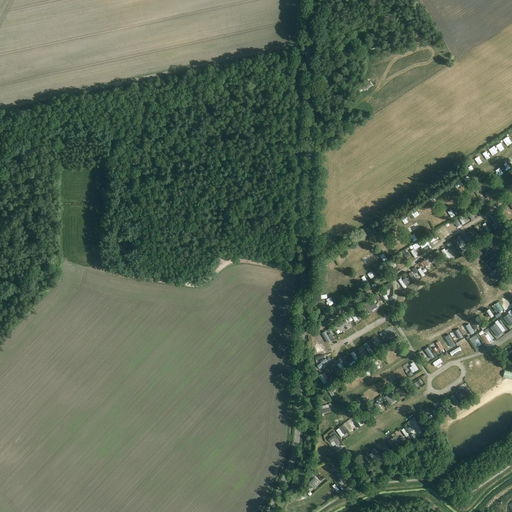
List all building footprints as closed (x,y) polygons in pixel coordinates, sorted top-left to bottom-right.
[(487,183),(489,181),(486,178),(479,183),(484,188),(488,184),(487,183)] [(494,226),(497,224),(491,215),(488,217),(494,226)] [(492,233),(496,231),(491,221),(487,223),(492,233)] [(489,238),(494,246),(497,244),(492,236),(489,238)] [(136,245),(128,238),(124,242),(128,245),(129,244),(133,248),(136,245)] [(478,257),(485,252),(480,245),(473,250),(478,257)] [(413,259),(416,256),(412,249),(408,251),(413,259)] [(486,263),(487,265),(491,270),(498,265),(494,260),(498,258),(496,255),(486,262),(487,263),(486,263)] [(416,263),(420,268),(427,263),(423,258),(416,263)] [(393,271),(394,274),(404,269),(403,266),(393,271)] [(497,278),(494,273),(496,272),(495,269),(487,273),(492,281),(497,278)] [(399,278),(396,279),(403,289),(406,287),(399,278)] [(387,285),(382,288),(387,294),(391,292),(387,285)] [(370,315),(373,313),(370,306),(372,305),(370,301),(364,305),(370,315)] [(498,312),(502,310),(497,301),(494,303),(498,312)] [(454,330),(450,331),(455,340),(459,338),(454,330)] [(318,368),(325,362),(322,358),(315,365),(318,368)] [(415,389),(423,383),(420,379),(413,385),(415,389)] [(368,402),(372,399),(366,391),(362,394),(368,402)] [(452,394),(449,396),(454,405),(457,403),(452,394)] [(430,410),(432,413),(431,414),(434,419),(438,416),(433,409),(430,410)] [(321,428),(327,422),(325,419),(318,425),(321,428)] [(349,430),(352,428),(347,420),(344,422),(349,430)] [(340,442),(335,435),(328,440),(331,443),(334,441),(337,444),(340,442)] [(393,444),(389,439),(387,442),(392,449),(399,444),(397,441),(393,444)] [(321,455),(326,452),(323,445),(318,447),(321,455)] [(365,468),(370,465),(364,456),(360,459),(365,468)] [(314,490),(318,486),(315,484),(318,480),(315,477),(308,484),(314,490)]
